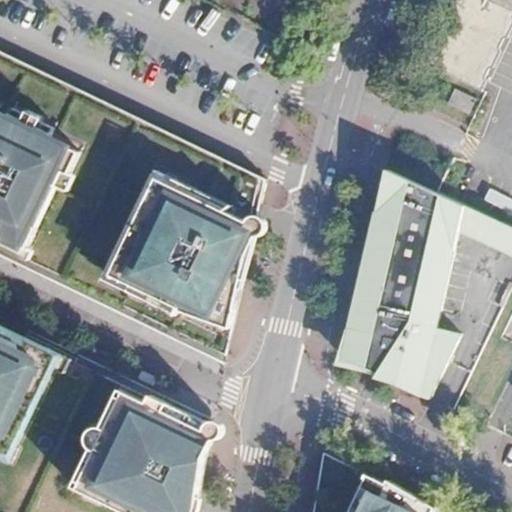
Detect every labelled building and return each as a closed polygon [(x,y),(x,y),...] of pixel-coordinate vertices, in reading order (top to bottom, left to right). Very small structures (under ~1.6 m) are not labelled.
[(511,0),(454,0),(424,62),(482,91),(511,29),(511,0)] [(0,240),(96,286),(123,213),(165,130),(0,48),(0,240)] [(478,102),(455,91),(447,107),(471,118),(478,102)] [(268,178),(165,130),(123,213),(96,286),(144,311),(157,310),(161,301),(111,276),(163,172),(239,208),(233,213),(258,224),(268,178)] [(452,228),(456,201),(377,165),(334,349),(428,397),(461,332),(438,320),(452,228)] [(239,208),(163,172),(111,276),(161,301),(157,310),(169,316),(173,307),(183,312),(185,308),(235,327),(258,224),(233,213),(239,208)] [(511,226),(456,201),(452,228),(511,256),(511,226)] [(169,316),(174,325),(229,352),(235,327),(185,308),(183,312),(173,307),(169,316)] [(0,441),(13,450),(22,430),(55,359),(50,344),(26,333),(22,342),(0,331),(0,441)] [(50,344),(55,359),(22,430),(40,438),(71,354),(50,344)] [(89,364),(36,511),(145,511),(142,511),(141,511),(129,511),(78,486),(94,453),(89,446),(86,438),(86,429),(90,422),(95,418),(101,415),(108,414),(113,414),(127,386),(171,408),(172,405),(89,364)] [(89,446),(94,453),(78,486),(129,511),(141,511),(142,511),(145,511),(200,511),(211,455),(214,443),(195,435),(201,419),(172,405),(171,408),(127,386),(113,414),(108,414),(101,415),(95,418),(90,422),(86,429),(86,438),(89,446)] [(217,427),(201,419),(195,435),(214,443),(215,438),(217,427)] [(0,511),(13,511),(40,438),(22,430),(13,450),(0,441),(0,511)] [(441,511),(325,457),(316,511),(441,511)]
